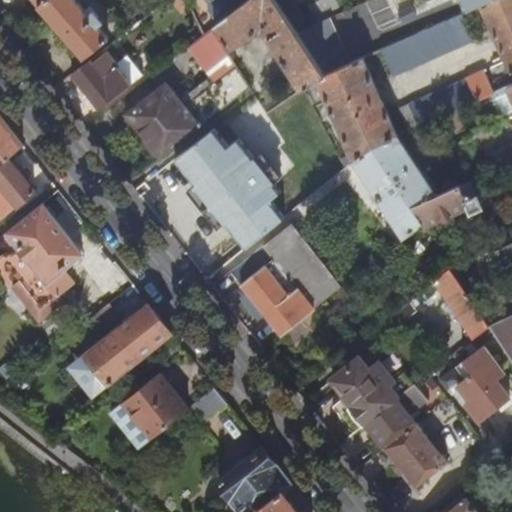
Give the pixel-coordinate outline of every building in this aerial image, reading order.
[(78,0),(45,0),(41,4),(87,57),(110,38),(99,24),(104,20),(92,6),(87,10),(78,0)] [(211,10),(221,22),(244,4),(241,0),(208,0),(214,7),(211,10)] [(221,22),(218,24),(233,47),(264,28),(305,88),(318,80),(326,74),(298,32),(277,0),(248,0),(244,4),(221,22)] [(277,0),(298,32),(316,25),(299,0),(277,0)] [(462,0),(468,12),(482,6),(495,0),(462,0)] [(511,0),(495,0),(482,6),(497,40),(511,33),(511,0)] [(413,7),(399,13),(403,22),(417,16),(413,7)] [(464,14),(382,49),(394,75),(475,39),(464,14)] [(316,25),(298,32),(326,74),(352,63),(331,18),(316,25)] [(207,33),(192,45),(218,76),(237,62),(215,27),(207,33)] [(511,33),(497,40),(503,53),(511,49),(511,33)] [(113,45),(120,54),(131,44),(125,35),(113,45)] [(511,49),(503,53),(511,73),(511,49)] [(75,74),(86,89),(81,92),(86,98),(91,94),(102,108),(134,82),(110,52),(97,62),(94,59),(75,74)] [(352,63),(326,74),(318,80),(355,161),(375,146),(400,135),(365,57),(352,63)] [(218,76),(184,103),(167,81),(129,112),(163,157),(252,87),(237,62),(218,76)] [(469,79),(411,104),(421,126),(510,88),(503,72),(472,85),(469,79)] [(258,95),(210,132),(228,158),(241,150),(280,127),(295,116),(340,174),(348,167),(310,98),(301,91),(269,112),(258,95)] [(0,166),(10,157),(26,144),(0,111),(0,166)] [(288,130),(320,172),(323,171),(332,181),(340,174),(295,116),(280,127),(284,133),(288,130)] [(241,150),(253,171),(274,159),(305,202),(332,181),(323,171),(320,172),(288,130),(284,133),(280,127),(241,150)] [(375,146),(414,206),(439,195),(400,135),(375,146)] [(355,161),(402,230),(394,237),(398,243),(422,223),(423,222),(414,206),(375,146),(355,161)] [(228,158),(169,193),(182,211),(253,171),(241,150),(228,158)] [(0,166),(0,180),(21,204),(38,189),(10,157),(0,166)] [(414,206),(423,222),(422,223),(425,227),(469,208),(472,212),(483,207),(476,191),(489,186),(485,175),(439,195),(414,206)] [(9,230),(21,246),(50,280),(53,278),(67,267),(85,252),(44,201),(9,230)] [(237,267),(246,278),(243,281),(269,313),(272,311),(288,331),(312,312),(346,285),(294,221),(237,267)] [(511,240),(477,256),(486,275),(500,269),(503,263),(511,258),(511,240)] [(6,258),(43,305),(62,290),(53,278),(50,280),(21,246),(6,258)] [(196,261),(209,279),(220,270),(206,253),(196,261)] [(53,278),(62,290),(76,279),(67,267),(53,278)] [(441,287),(475,338),(491,326),(452,267),(403,307),(409,315),(420,307),(419,305),(425,299),(427,300),(438,293),(441,287)] [(112,301),(88,320),(98,332),(121,313),(112,301)] [(152,302),(90,352),(111,379),(174,330),(152,302)] [(312,312),(288,331),(299,344),(322,325),(312,312)] [(511,316),(491,326),(511,357),(511,316)] [(362,357),(335,379),(355,404),(351,407),(357,417),(362,422),(365,426),(369,422),(400,398),(390,385),(395,381),(380,361),(371,368),(362,357)] [(163,370),(115,409),(144,445),(192,406),(163,370)] [(511,371),(496,382),(511,407),(511,406),(511,371)] [(369,422),(419,486),(450,461),(419,422),(407,431),(401,423),(430,400),(417,384),(400,398),(369,422)] [(199,401),(211,416),(230,401),(218,385),(199,401)] [(511,421),(471,455),(485,471),(511,449),(511,421)] [(222,481),(246,511),(255,511),(283,489),(294,481),(265,445),(222,481)] [(301,511),(283,489),(255,511),(301,511)] [(469,499),(479,511),(500,511),(481,489),(469,499)] [(452,511),(479,511),(469,499),(465,494),(450,507),(454,511),(452,511)]
